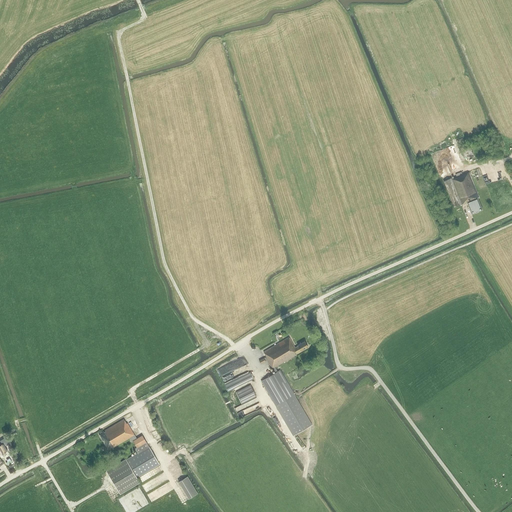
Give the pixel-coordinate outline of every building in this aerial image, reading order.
[(464,158),(473,154),(470,146),(462,149),(464,158)] [(436,172),(436,173),(436,174),(436,175),(437,175),(437,176),(438,176),(439,176),(440,176),(441,176),(442,176),(443,175),(443,174),(444,174),(444,173),(444,172),(444,171),(443,171),(443,170),(442,169),(441,169),(440,168),(439,168),(439,169),(438,169),(437,169),(437,170),(436,170),(436,171),(436,172)] [(452,180),(451,178),(444,181),(454,207),(467,202),(472,214),(483,210),(478,198),(479,197),(469,173),(452,180)] [(276,373),(262,381),(294,436),(312,425),(280,370),(277,372),(275,368),(296,355),(295,354),(301,351),(308,347),(304,341),(297,345),(298,346),(295,348),(289,337),(263,352),(266,357),(259,361),(261,364),(267,361),(272,369),(273,368),(276,373)] [(224,376),(227,382),(232,379),(229,372),(231,371),(227,363),(218,368),(222,377),(224,376)] [(224,385),(228,392),(254,379),(251,372),(224,385)] [(242,404),(257,397),(251,385),(236,392),(242,404)] [(134,435),(131,430),(127,423),(126,424),(124,420),(105,431),(105,432),(104,432),(104,431),(99,434),(109,450),(129,438),(132,442),(133,441),(137,448),(135,449),(138,453),(126,460),(125,459),(106,471),(120,495),(139,483),(136,478),(159,465),(142,436),(137,439),(134,435)] [(170,465),(173,472),(175,471),(175,469),(178,468),(177,465),(180,464),(178,461),(170,465)] [(187,477),(179,482),(189,499),(198,494),(187,477)]
